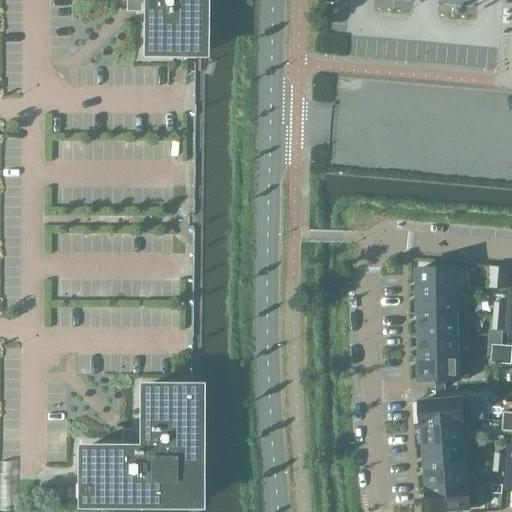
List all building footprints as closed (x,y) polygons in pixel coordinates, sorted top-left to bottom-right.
[(147,0),(147,54),(175,55),(175,60),(195,60),(195,50),(205,50),(205,55),(206,55),(206,0),(147,0)] [(491,267),(490,278),(499,278),(500,268),(491,267)] [(500,268),(499,278),(508,279),(509,269),(500,268)] [(458,270),(418,271),(418,293),(458,292),(458,270)] [(490,278),(489,288),(498,289),(499,278),(490,278)] [(499,278),(498,289),(507,290),(508,279),(499,278)] [(458,292),(418,293),(419,314),(459,313),(458,292)] [(495,303),(495,311),(505,312),(506,304),(495,303)] [(495,311),(494,320),(504,321),(505,312),(495,311)] [(459,313),(419,314),(419,336),(464,335),(463,313),(459,313)] [(494,320),(493,330),(503,331),(504,321),(494,320)] [(464,335),(419,336),(419,359),(469,358),(469,356),(459,356),(459,337),(464,336),(464,335)] [(493,345),(492,354),(502,355),(503,346),(493,345)] [(511,346),(503,346),(502,355),(511,355),(511,346)] [(492,354),(491,364),(502,364),(502,355),(492,354)] [(511,355),(502,355),(502,364),(511,365),(511,362),(511,355)] [(469,358),(419,359),(420,380),(436,380),(445,380),(469,380),(469,358)] [(445,380),(436,380),(436,390),(446,390),(445,380)] [(191,393),(191,384),(176,384),(171,384),(171,389),(142,389),(142,444),(135,451),(80,451),(80,479),(75,479),(75,485),(75,499),(85,499),(85,509),(80,509),(80,510),(187,510),(187,509),(182,509),(182,504),(195,504),(195,491),(201,491),(201,496),(202,496),(202,389),(200,389),(200,393),(191,393)] [(470,399),(421,403),(423,426),(467,423),(472,422),(484,421),(482,398),(470,399)] [(511,413),(504,413),(503,422),(511,422),(511,413)] [(511,422),(503,422),(503,431),(511,431),(511,422)] [(467,423),(423,426),(424,447),(469,443),(467,423)] [(469,443),(424,447),(426,469),(466,465),(464,445),(469,444),(469,443)] [(496,454),(495,463),(505,464),(506,455),(496,454)] [(495,463),(494,472),(504,473),(505,464),(495,463)] [(466,465),(426,469),(428,489),(468,486),(466,465)] [(468,486),(428,489),(429,511),(436,511),(479,509),(477,485),(468,486)] [(493,485),(492,494),(502,495),(503,486),(493,485)]
